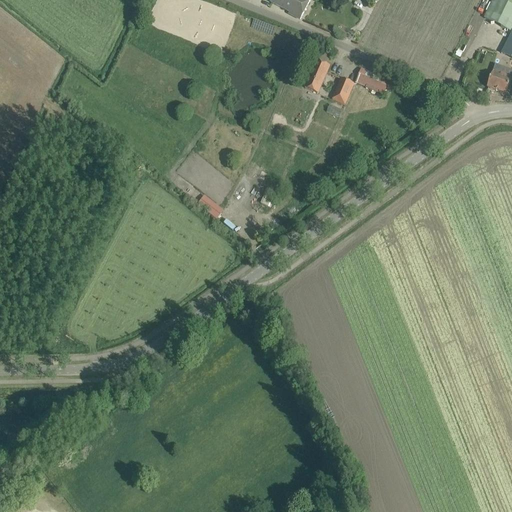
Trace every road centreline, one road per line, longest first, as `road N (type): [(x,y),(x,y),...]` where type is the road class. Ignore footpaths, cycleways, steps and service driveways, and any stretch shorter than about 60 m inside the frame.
road 1 (unclassified): [(0,372),(91,371),(153,346),(475,117)]
road 2 (unclassified): [(475,117),(458,95),(235,0)]
road 3 (track): [(0,481),(91,410),(115,379)]
